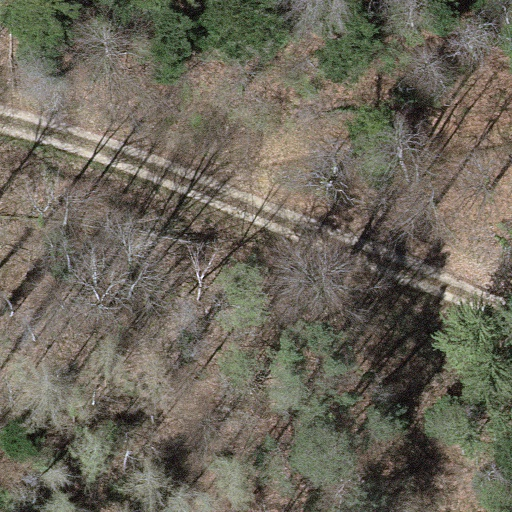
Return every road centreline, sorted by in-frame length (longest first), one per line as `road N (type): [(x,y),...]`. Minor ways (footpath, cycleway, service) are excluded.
road 1 (track): [(511,314),(0,118)]
road 2 (track): [(511,132),(147,168)]
